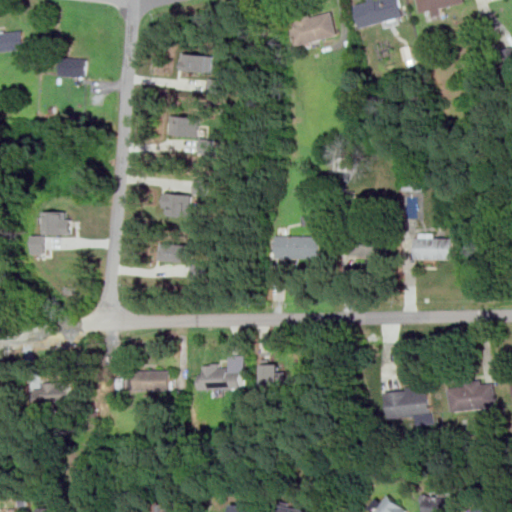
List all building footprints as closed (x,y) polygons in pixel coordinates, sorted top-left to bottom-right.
[(364,27),(407,16),(402,0),(364,0),(357,2),(364,27)] [(420,0),(423,13),(469,3),(468,0),(420,0)] [(300,45),(342,34),(335,9),(293,20),(300,45)] [(0,49),(26,49),(26,31),(0,31),(0,49)] [(186,52),(185,69),(213,71),(216,55),(186,52)] [(64,75),(89,75),(89,57),(64,57),(64,75)] [(226,79),(212,77),(210,92),(224,94),(226,79)] [(175,114),(174,134),(201,137),(203,117),(175,114)] [(202,153),(216,153),(217,139),(203,138),(202,153)] [(425,195),(425,183),(408,182),(408,195),(425,195)] [(167,191),(166,207),(171,207),(171,215),(193,217),(194,194),(167,191)] [(48,211),(48,234),(75,234),(76,218),(71,218),(71,211),(48,211)] [(278,257),(324,257),(324,235),(292,235),(292,225),(278,225),(278,257)] [(459,258),(459,233),(417,233),(417,258),(459,258)] [(36,234),(36,253),(49,253),(50,235),(36,234)] [(387,234),(345,234),(345,256),(387,256),(387,234)] [(164,241),(163,259),(191,262),(193,244),(164,241)] [(9,255),(0,255),(0,275),(9,275),(9,255)] [(265,362),(265,385),(284,385),(283,364),(265,362)] [(246,388),(246,371),(234,371),(234,363),(203,363),(203,388),(246,388)] [(175,369),(131,369),(131,390),(175,390),(175,369)] [(451,384),(455,412),(501,406),(497,378),(451,384)] [(73,382),(38,382),(38,403),(73,403),(73,382)] [(436,423),(433,385),(390,388),(392,417),(416,416),(416,425),(436,423)] [(427,511),(428,503),(425,503),(426,494),(430,495),(430,496),(434,496),(456,499),(454,511),(427,511)] [(375,511),(371,508),(380,498),(385,503),(392,495),(410,511),(409,511),(375,511)] [(155,506),(156,511),(180,511),(178,501),(155,506)] [(262,511),(262,503),(236,503),(236,511),(262,511)]
